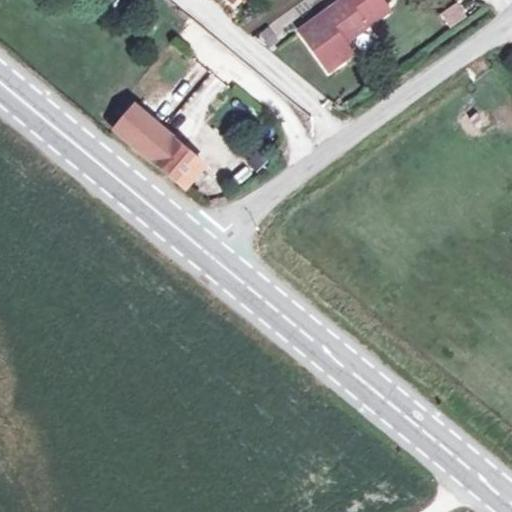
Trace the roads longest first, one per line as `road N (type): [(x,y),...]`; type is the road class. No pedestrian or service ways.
road 1 (secondary): [(195,244),(511,502)]
road 2 (unclassified): [(195,244),(511,13)]
road 3 (secondary): [(0,87),(195,244)]
